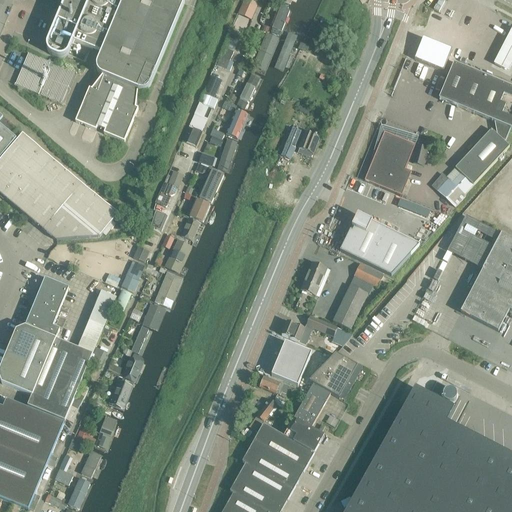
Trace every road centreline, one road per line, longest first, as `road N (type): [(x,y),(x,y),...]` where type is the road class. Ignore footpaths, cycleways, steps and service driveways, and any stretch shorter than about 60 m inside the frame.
road 1 (unclassified): [(37,511),(263,0)]
road 2 (primary): [(184,511),(273,275),(372,61)]
road 3 (unclassified): [(308,511),(400,357),(425,353),(511,399)]
